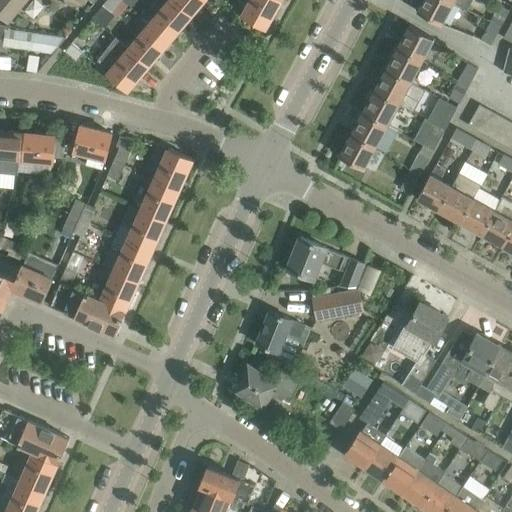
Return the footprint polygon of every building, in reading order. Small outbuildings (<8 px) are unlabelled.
[(0,0),(0,15),(3,18),(7,22),(25,0),(0,0)] [(121,0),(106,0),(103,4),(112,12),(121,0)] [(192,14),(175,0),(147,0),(138,11),(150,22),(170,39),(192,14)] [(175,0),(192,14),(203,0),(175,0)] [(250,0),(242,15),(265,28),(280,0),(250,0)] [(449,0),(423,0),(417,11),(441,24),(453,2),(449,0)] [(449,0),(453,2),(467,9),(471,0),(449,0)] [(500,27),(509,10),(500,4),(490,21),(490,22),(500,27)] [(100,11),(94,18),(116,37),(116,38),(149,65),(170,39),(150,22),(134,40),(100,11)] [(490,22),(490,21),(480,16),(471,35),(481,39),(490,44),(500,27),(490,22)] [(511,20),(503,37),(511,42),(511,20)] [(0,23),(0,45),(3,46),(51,53),(65,37),(8,28),(9,25),(0,23)] [(422,59),(424,55),(434,38),(410,25),(398,46),(422,59)] [(149,65),(116,38),(116,37),(97,59),(110,70),(107,73),(127,90),(149,65)] [(77,61),(82,52),(72,42),(65,50),(77,61)] [(410,81),(422,59),(398,46),(386,68),(410,81)] [(511,46),(509,46),(507,54),(503,71),(511,73),(511,46)] [(459,79),(469,85),(478,68),(468,62),(459,79)] [(425,89),(410,81),(386,68),(375,90),(398,103),(413,111),(425,89)] [(457,107),(463,95),(469,85),(459,79),(447,101),(457,107)] [(368,102),(363,111),(387,125),(387,123),(398,103),(375,90),(374,92),(371,91),(366,100),(368,102)] [(435,123),(445,129),(457,107),(447,101),(435,123)] [(468,125),(478,130),(490,109),(479,104),(468,125)] [(478,130),(489,136),(500,115),(490,109),(478,130)] [(363,111),(351,133),(358,137),(375,147),(385,152),(398,130),(387,123),(387,125),(363,111)] [(489,136),(498,142),(510,121),(500,115),(489,136)] [(498,142),(509,148),(511,142),(511,121),(510,121),(498,142)] [(445,129),(435,123),(426,140),(436,146),(445,129)] [(79,125),(77,132),(76,138),(56,137),(54,157),(72,159),(74,150),(106,159),(113,133),(79,125)] [(467,148),(474,137),(457,127),(450,139),(467,148)] [(20,158),(21,132),(0,130),(0,172),(18,174),(19,170),(20,158)] [(56,137),(56,135),(21,132),(20,158),(53,162),(54,157),(56,137)] [(351,133),(339,155),(363,168),(375,147),(351,133)] [(136,139),(120,135),(115,147),(118,149),(113,159),(125,164),(136,139)] [(467,148),(486,158),(491,146),(474,137),(467,148)] [(412,166),(422,172),(434,150),(424,144),(412,166)] [(193,158),(185,155),(168,148),(155,178),(179,189),(193,158)] [(511,172),(511,158),(504,154),(498,165),(511,172)] [(125,164),(113,159),(107,174),(118,179),(125,164)] [(422,172),(412,166),(400,188),(411,193),(422,172)] [(460,172),(452,185),(443,202),(439,210),(460,222),(481,185),(481,184),(460,172)] [(452,185),(430,173),(426,180),(417,198),(439,210),(443,202),(452,185)] [(166,219),(179,189),(155,178),(141,208),(166,219)] [(511,201),(503,196),(501,199),(496,209),(482,234),(504,246),(511,230),(511,201)] [(474,197),(460,222),(482,234),(496,209),(474,197)] [(86,203),(76,198),(69,213),(80,217),(86,203)] [(97,208),(86,203),(80,217),(90,222),(97,208)] [(152,249),(166,219),(141,208),(128,239),(152,249)] [(80,217),(69,213),(63,227),(74,232),(80,217)] [(84,236),(90,222),(80,217),(74,232),(84,236)] [(0,246),(10,251),(14,242),(0,235),(0,246)] [(327,247),(300,236),(287,268),(314,279),(321,261),(339,269),(345,255),(326,248),(327,247)] [(139,280),(152,249),(128,239),(114,269),(139,280)] [(12,289),(15,278),(22,264),(0,254),(0,309),(2,311),(12,289)] [(355,286),(357,281),(365,263),(352,258),(344,276),(341,285),(355,286)] [(42,302),(53,278),(22,264),(15,278),(12,289),(42,302)] [(60,282),(70,286),(77,271),(66,267),(60,282)] [(125,310),(139,280),(114,269),(101,299),(125,310)] [(60,282),(50,305),(115,334),(126,310),(125,310),(101,299),(70,286),(60,282)] [(313,298),(317,321),(364,312),(359,289),(313,298)] [(405,323),(395,341),(415,352),(411,358),(417,361),(402,384),(414,393),(436,360),(425,353),(434,339),(434,340),(440,331),(448,316),(421,301),(407,324),(405,323)] [(257,343),(278,352),(286,332),(300,338),(305,325),(291,319),(270,310),(257,343)] [(453,345),(438,368),(451,375),(463,382),(466,379),(473,366),(485,373),(500,345),(478,333),(467,353),(453,345)] [(485,373),(497,380),(483,405),(493,411),(502,395),(511,376),(511,351),(500,345),(485,373)] [(279,366),(272,380),(248,363),(238,389),(262,406),(272,392),(290,402),(302,379),(279,366)] [(438,368),(424,391),(435,398),(438,393),(439,394),(451,375),(438,368)] [(511,376),(502,395),(511,401),(511,400),(511,376)] [(368,422),(372,424),(376,419),(377,420),(382,414),(391,400),(403,408),(410,399),(384,382),(360,417),(367,423),(368,422)] [(337,396),(335,400),(324,393),(315,407),(346,424),(356,407),(337,396)] [(403,408),(401,412),(418,423),(426,410),(410,399),(403,408)] [(3,408),(0,414),(0,435),(34,450),(58,461),(59,461),(69,437),(3,408)] [(430,411),(421,425),(437,436),(441,430),(444,431),(449,424),(430,411)] [(386,434),(372,424),(368,422),(367,423),(361,433),(359,431),(344,453),(352,458),(349,463),(362,471),(364,466),(386,434)] [(449,424),(444,431),(453,438),(450,441),(460,448),(468,436),(449,424)] [(383,479),(405,447),(386,434),(364,466),(383,479)] [(480,459),(487,448),(468,436),(460,448),(480,459)] [(417,444),(410,439),(405,447),(383,479),(402,492),(417,471),(408,465),(417,452),(413,450),(417,444)] [(480,459),(496,470),(504,459),(487,448),(480,459)] [(44,491),(58,461),(34,450),(20,481),(44,491)] [(430,452),(419,469),(417,471),(402,492),(421,505),(445,471),(434,463),(437,458),(430,452)] [(232,475),(242,479),(248,464),(238,460),(232,475)] [(511,482),(511,464),(503,477),(511,482)] [(232,475),(208,465),(201,483),(247,502),(250,494),(254,484),(242,479),(232,475)] [(444,474),(446,471),(445,471),(421,505),(431,511),(444,511),(447,508),(457,494),(462,486),(444,474)] [(9,511),(35,511),(44,491),(20,481),(7,511),(9,511)] [(200,484),(202,485),(199,494),(202,495),(197,507),(207,511),(223,511),(226,506),(235,509),(238,500),(246,503),(247,502),(201,483),(200,484)] [(462,486),(457,494),(447,508),(444,511),(472,511),(482,498),(462,486)] [(485,495),(482,499),(482,498),(472,511),(500,511),(504,507),(485,495)] [(511,511),(511,496),(504,507),(500,511),(511,511)]
